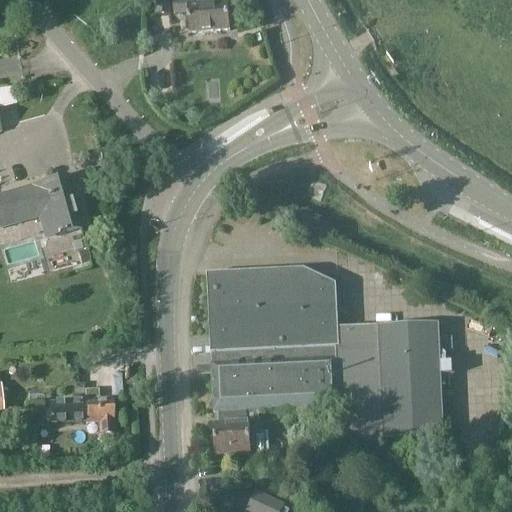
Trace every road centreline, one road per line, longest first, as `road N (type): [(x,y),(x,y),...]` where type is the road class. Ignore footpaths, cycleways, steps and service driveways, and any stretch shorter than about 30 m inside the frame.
road 1 (secondary): [(177,511),(167,272),(179,214),(199,182)]
road 2 (unclassified): [(199,182),(79,69),(32,0)]
road 3 (track): [(511,91),(477,46),(446,27),(397,23),(339,57)]
road 4 (tertiary): [(511,208),(452,175),(361,97)]
road 5 (secondary): [(199,182),(260,139),(361,97)]
